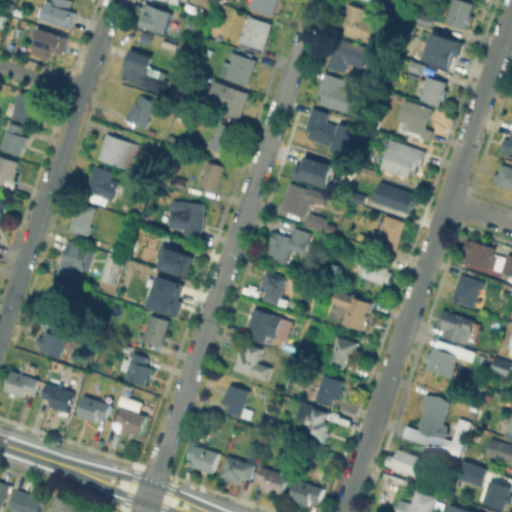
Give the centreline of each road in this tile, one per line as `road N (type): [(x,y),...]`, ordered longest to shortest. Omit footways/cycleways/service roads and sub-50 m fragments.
road 1 (residential): [(344,511),(511,10)]
road 2 (residential): [(0,335),(113,0)]
road 3 (residential): [(181,400),(284,98)]
road 4 (secondary): [(205,511),(0,442)]
